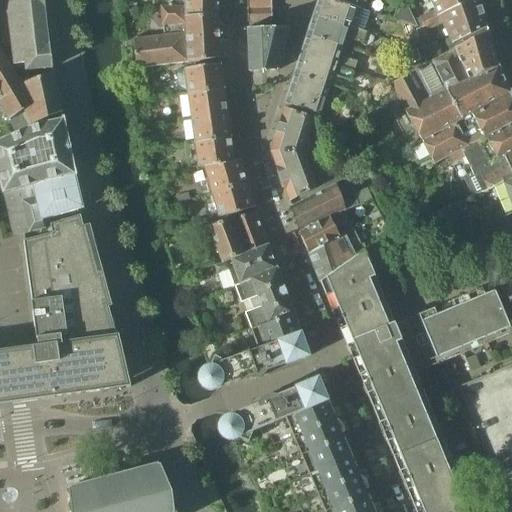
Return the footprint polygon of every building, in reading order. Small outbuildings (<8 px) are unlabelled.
[(0,0),(0,141),(9,137),(0,122),(0,110),(3,108),(10,121),(17,133),(30,127),(63,121),(53,72),(21,84),(0,49),(0,0),(7,0),(15,65),(25,64),(25,65),(26,65),(27,71),(53,68),(44,0),(0,0)] [(160,8),(162,21),(219,19),(219,16),(218,0),(185,0),(184,7),(160,8)] [(247,0),(248,9),(273,9),(272,0),(247,0)] [(355,7),(333,0),(319,0),(315,15),(367,32),(370,23),(352,17),(355,8),(355,7)] [(333,0),(355,7),(355,8),(363,11),(367,0),(333,0)] [(423,27),(418,29),(416,30),(420,39),(427,36),(425,31),(442,24),(453,43),(463,39),(465,44),(489,33),(489,32),(479,0),(468,0),(438,17),(438,16),(434,18),(432,13),(430,14),(428,15),(419,19),(423,27)] [(430,0),(432,4),(427,7),(430,14),(432,13),(434,18),(438,16),(438,17),(468,0),(430,0)] [(396,21),(416,27),(417,27),(415,21),(406,2),(400,4),(396,21)] [(248,20),(273,20),(273,9),(248,9),(248,20)] [(308,35),(343,45),(346,37),(363,42),(366,33),(367,32),(315,15),(308,35)] [(219,19),(162,21),(163,36),(133,39),(137,69),(228,58),(228,40),(220,41),(219,19)] [(415,21),(417,27),(418,29),(423,27),(419,19),(415,21)] [(282,27),(273,27),(249,27),(251,72),(278,70),(289,28),(282,27)] [(363,42),(362,45),(367,47),(373,43),(375,36),(366,33),(363,42)] [(454,49),(463,65),(493,50),(489,33),(465,44),(454,49)] [(302,54),(354,71),(357,61),(339,56),(343,45),(308,35),(302,54)] [(417,48),(402,43),(393,62),(408,67),(421,60),(417,48)] [(470,79),(463,65),(454,49),(450,51),(392,83),(407,111),(406,112),(422,140),(472,114),(511,94),(498,67),(470,79)] [(470,79),(498,67),(493,50),(463,65),(470,79)] [(296,73),(330,85),(333,75),(351,80),(354,71),(302,54),(296,73)] [(392,62),(379,58),(374,73),(389,78),(392,76),(392,62)] [(189,94),(224,89),(221,64),(186,69),(189,94)] [(330,85),(296,73),(286,103),(320,114),(330,85)] [(193,118),(228,113),(224,89),(189,94),(193,118)] [(484,138),(511,124),(511,95),(511,94),(472,114),(484,138)] [(349,108),(328,120),(333,129),(354,117),(349,108)] [(284,109),(270,151),(304,151),(314,118),(284,109)] [(196,142),(231,137),(228,113),(193,118),(196,142)] [(472,114),(422,140),(423,140),(435,163),(449,156),(462,149),(479,141),(484,138),(472,114)] [(9,137),(0,141),(0,177),(4,195),(4,194),(14,236),(23,234),(45,229),(42,220),(54,217),(78,211),(83,209),(75,176),(76,176),(64,120),(63,121),(30,127),(17,133),(9,137)] [(511,124),(484,138),(479,141),(491,165),(511,154),(511,124)] [(235,162),(231,137),(196,142),(200,168),(205,167),(205,166),(211,165),(212,168),(218,166),(218,165),(235,162)] [(462,149),(479,186),(483,193),(504,183),(503,181),(511,177),(511,154),(491,165),(479,141),(462,149)] [(449,156),(452,163),(465,157),(462,149),(449,156)] [(317,187),(304,151),(270,151),(289,201),(317,187)] [(213,194),(247,184),(240,160),(235,162),(218,165),(218,166),(212,168),(211,165),(205,166),(205,167),(213,194)] [(511,177),(503,181),(504,183),(511,202),(511,177)] [(291,207),(299,233),(330,217),(336,215),(345,211),(357,206),(347,178),(291,207)] [(247,184),(213,194),(220,218),(254,208),(247,184)] [(177,204),(190,200),(188,193),(176,197),(177,204)] [(428,217),(442,248),(478,230),(464,200),(454,205),(453,204),(428,217)] [(299,233),(308,254),(340,238),(354,231),(345,211),(336,215),(330,217),(299,233)] [(209,227),(224,263),(226,262),(232,260),(232,261),(269,246),(256,212),(234,219),(209,227)] [(0,405),(131,388),(118,336),(116,336),(87,227),(84,228),(81,217),(80,217),(51,225),(53,235),(25,242),(24,242),(37,340),(38,340),(39,347),(10,351),(0,352),(0,405)] [(354,231),(340,238),(308,254),(319,281),(357,254),(364,250),(354,231)] [(232,261),(240,284),(278,270),(269,246),(232,261)] [(343,338),(415,511),(473,511),(472,508),(417,374),(511,334),(511,331),(492,285),(396,325),(393,317),(388,307),(365,249),(364,250),(357,254),(319,281),(338,327),(343,338)] [(229,270),(226,262),(224,263),(215,266),(218,274),(229,270)] [(284,286),(278,270),(240,284),(241,285),(236,287),(242,303),(250,300),(254,310),(246,313),(252,329),(269,323),(269,324),(294,314),(288,297),(284,286)] [(251,330),(258,349),(301,334),(294,314),(269,324),(269,323),(252,329),(252,330),(251,330)] [(215,390),(249,379),(250,377),(251,376),(252,374),(254,373),(260,371),(262,371),(264,371),(266,371),(268,372),(310,357),(301,334),(258,349),(225,361),(215,356),(211,366),(205,368),(204,369),(202,371),(201,372),(200,374),(199,376),(199,378),(199,380),(199,382),(200,384),(201,386),(202,387),(204,389),(205,390),(207,391),(209,391),(211,391),(213,391),(215,390)] [(471,372),(479,368),(480,368),(475,356),(466,360),(471,372)] [(447,377),(457,373),(452,362),(442,367),(447,377)] [(254,432),(286,419),(328,401),(319,379),(278,396),(277,398),(276,399),(274,401),(273,402),(267,405),(264,405),(261,405),(259,404),(225,418),(223,419),(222,421),(221,422),(220,424),(219,426),(219,428),(219,430),(219,432),(220,434),(221,435),(222,437),(223,438),(225,440),(227,440),(229,441),(231,441),(233,441),(235,440),(239,439),(250,443),(254,432)] [(452,392),(445,395),(449,404),(456,401),(452,392)] [(352,457),(344,438),(342,437),(340,436),(338,434),(337,432),(336,430),(335,428),(335,426),(335,424),(335,421),(336,419),(328,401),(286,419),(309,475),(352,457)] [(309,475),(324,511),(374,511),(368,495),(366,494),(364,492),(362,491),(361,489),(360,487),(359,485),(359,483),(359,480),(359,478),(360,476),(352,457),(309,475)] [(158,466),(119,476),(104,480),(101,469),(97,470),(86,464),(81,474),(91,480),(92,483),(72,488),(72,487),(70,487),(70,489),(68,489),(69,491),(70,491),(72,511),(173,511),(172,493),(161,467),(161,466),(161,465),(159,465),(159,464),(158,464),(158,466)]
